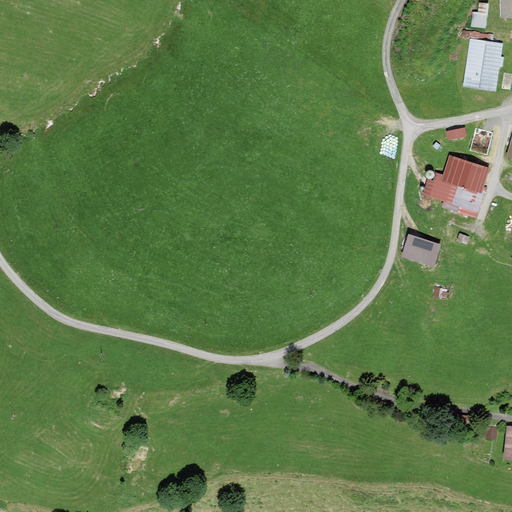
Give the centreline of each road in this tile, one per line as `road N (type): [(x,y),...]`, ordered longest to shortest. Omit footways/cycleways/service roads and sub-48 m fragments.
road 1 (unclassified): [(511,108),(411,130),(391,256),(379,284),(338,324),(270,362),(217,358),(59,318),(0,258)]
road 2 (track): [(401,0),(386,59),(411,130)]
